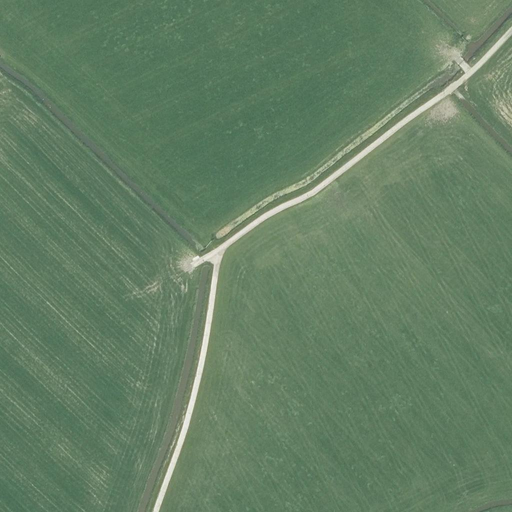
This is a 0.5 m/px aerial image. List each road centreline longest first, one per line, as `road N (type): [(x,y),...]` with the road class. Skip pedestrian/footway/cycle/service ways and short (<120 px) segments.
road 1 (track): [(511,30),(464,79),(317,191),(197,263)]
road 2 (track): [(219,250),(200,371),(154,511)]
